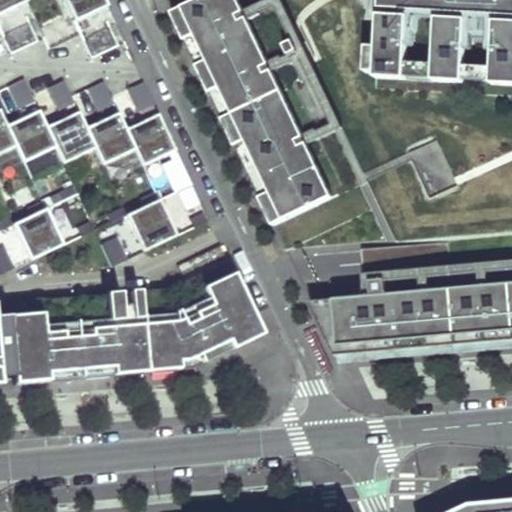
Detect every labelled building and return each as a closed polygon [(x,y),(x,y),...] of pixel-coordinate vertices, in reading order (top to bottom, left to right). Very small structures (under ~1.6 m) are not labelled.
[(24,0),(0,0),(0,33),(10,55),(43,41),(24,0)] [(62,0),(79,35),(91,60),(124,44),(103,0),(62,0)] [(245,13),(238,0),(201,0),(183,9),(283,221),(332,198),(307,144),(284,155),(280,146),(303,135),(275,76),(268,79),(263,68),(270,65),(250,24),(243,27),(238,16),(245,13)] [(511,0),(397,0),(397,11),(422,12),(511,16),(511,0)] [(274,225),(283,221),(183,9),(173,13),(274,225)] [(511,16),(422,12),(422,18),(427,19),(455,20),(476,21),(504,23),(511,23),(511,16)] [(250,24),(245,13),(238,16),(243,27),(250,24)] [(393,79),(423,81),(424,78),(424,65),(427,19),(422,18),(397,17),(393,79)] [(451,82),(473,84),(473,81),(473,68),(476,21),(455,20),(452,67),(451,80),(451,82)] [(500,82),(500,85),(511,85),(511,23),(504,23),(501,69),(500,82)] [(285,46),(289,56),(298,52),(294,42),(285,46)] [(275,76),(270,65),(263,68),(268,79),(275,76)] [(424,65),(424,78),(451,80),(452,67),(424,65)] [(473,68),(473,81),(500,82),(501,69),(473,68)] [(15,148),(23,164),(55,149),(46,129),(46,128),(38,112),(7,127),(6,128),(15,148)] [(0,155),(15,148),(6,128),(7,127),(0,113),(0,155)] [(78,113),(46,128),(46,129),(55,149),(62,165),(94,151),(95,150),(85,130),(86,130),(78,113)] [(118,114),(86,130),(85,130),(95,150),(94,151),(102,166),(134,151),(135,151),(125,131),(126,131),(118,114)] [(158,115),(126,131),(125,131),(135,151),(134,151),(142,168),(175,152),(158,115)] [(307,144),(303,135),(280,146),(284,155),(307,144)] [(158,202),(126,217),(143,253),(175,238),(158,202)] [(45,211),(13,226),(30,262),(62,247),(45,211)] [(100,241),(106,264),(131,257),(125,235),(100,241)] [(364,276),(450,269),(448,242),(399,247),(398,246),(362,249),(364,276)] [(263,336),(227,261),(184,281),(171,288),(171,289),(7,304),(8,318),(0,318),(0,387),(16,386),(64,382),(117,377),(162,373),(190,370),(263,336)] [(511,263),(450,269),(364,276),(366,290),(373,290),(372,283),(387,281),(389,297),(511,285),(511,263)] [(336,358),(511,342),(511,285),(389,297),(387,281),(372,283),(373,290),(366,290),(366,299),(337,301),(311,304),(336,358)] [(511,511),(511,502),(473,506),(460,511),(511,511)]
